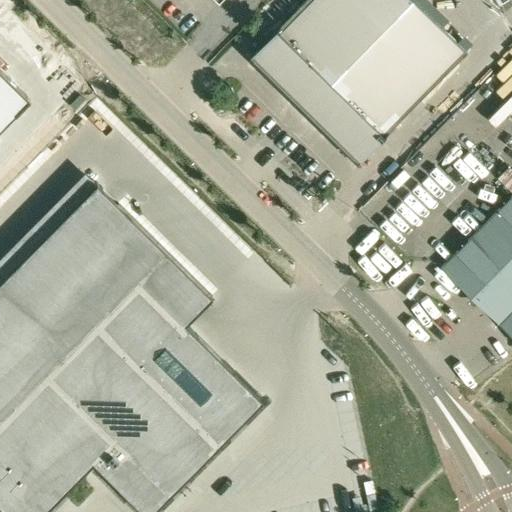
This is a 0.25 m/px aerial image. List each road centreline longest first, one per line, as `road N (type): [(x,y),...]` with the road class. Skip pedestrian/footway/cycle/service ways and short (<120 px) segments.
road 1 (unclassified): [(502,511),(396,341),(52,0)]
road 2 (unknown): [(299,245),(482,66),(485,32),(471,0)]
road 3 (unknown): [(162,109),(276,0)]
